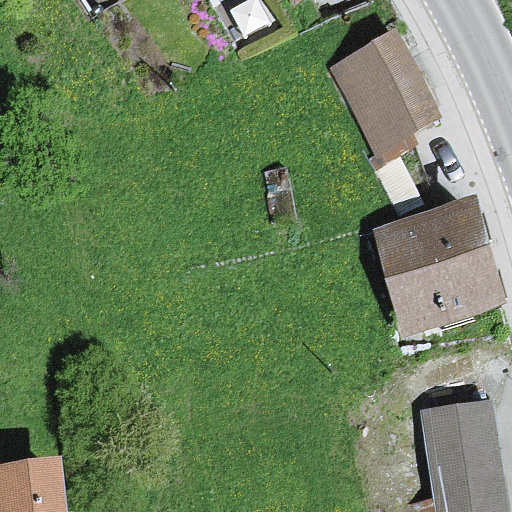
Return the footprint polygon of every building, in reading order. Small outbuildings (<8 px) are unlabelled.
[(297,0),(306,15),(331,0),(297,0)] [(383,164),(461,127),(417,34),(339,71),(383,164)] [(511,234),(507,216),(396,243),(419,339),(511,316),(511,234)] [(511,511),(511,448),(507,413),(432,423),(443,511),(511,511)] [(4,511),(100,511),(98,478),(3,486),(4,511)]
